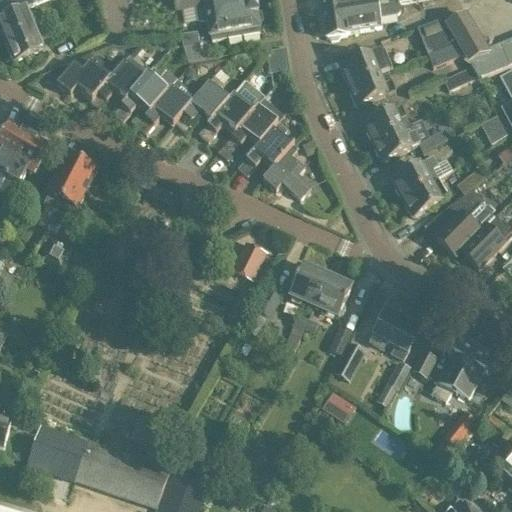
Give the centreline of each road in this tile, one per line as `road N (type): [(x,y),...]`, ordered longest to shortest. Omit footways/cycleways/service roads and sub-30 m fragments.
road 1 (residential): [(380,254),(239,202),(0,86)]
road 2 (residential): [(380,254),(305,87),(290,0)]
road 3 (residential): [(511,329),(380,254)]
